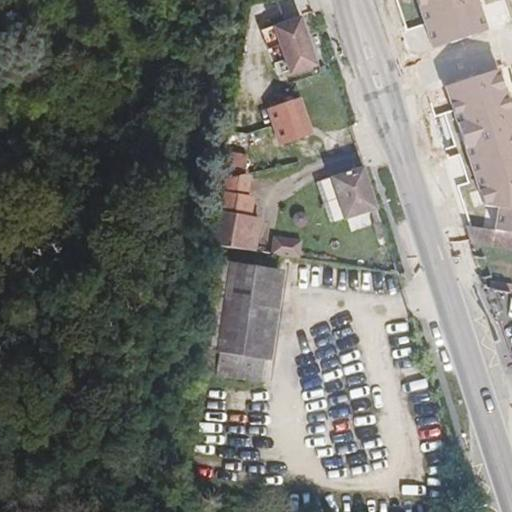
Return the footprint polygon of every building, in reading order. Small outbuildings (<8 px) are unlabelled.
[(144,0),(143,5),(168,5),(168,21),(180,12),(213,12),(212,0),(144,0)] [(475,0),(416,0),(432,48),(486,31),(475,0)] [(143,5),(138,5),(138,20),(168,21),(168,5),(143,5)] [(277,26),(293,75),(319,67),(303,17),(277,26)] [(511,94),(503,66),(451,82),(490,202),(504,205),(501,227),(511,228),(511,94)] [(284,145),(313,136),(301,100),(272,109),(284,145)] [(344,220),(378,210),(365,168),(331,178),(344,220)] [(259,242),(264,243),(271,213),(265,211),(259,242)] [(511,231),(480,226),(485,244),(511,248),(511,231)] [(302,255),(303,238),(273,236),(272,254),(302,255)] [(256,258),(235,369),(270,374),(290,263),(256,258)] [(406,272),(400,274),(403,281),(409,279),(406,272)]
